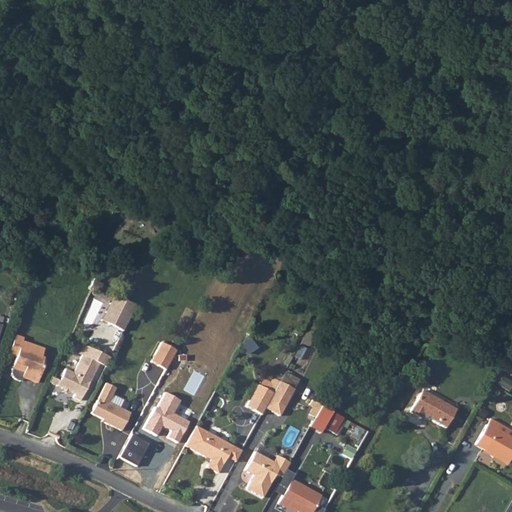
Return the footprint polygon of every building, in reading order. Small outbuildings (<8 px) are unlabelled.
[(112,294),(98,323),(119,334),(133,304),(112,294)] [(166,366),(177,346),(157,336),(146,355),(166,366)] [(247,337),(238,344),(246,354),(255,347),(247,337)] [(19,341),(11,338),(5,355),(13,358),(10,365),(22,369),(19,379),(33,384),(38,369),(36,369),(39,361),(36,360),(39,351),(19,344),(19,341)] [(100,355),(83,347),(79,356),(70,374),(62,370),(54,387),(61,391),(64,392),(71,396),(70,398),(77,401),(95,366),(100,355)] [(100,355),(95,366),(102,369),(107,359),(100,355)] [(22,369),(10,365),(8,371),(9,375),(10,378),(13,381),(17,383),(19,379),(22,369)] [(270,395),(262,410),(275,417),(290,391),(276,384),(270,395)] [(104,405),(111,389),(102,385),(88,415),(99,421),(102,422),(100,425),(116,433),(125,415),(104,405)] [(262,410),(270,395),(256,386),(244,407),(259,416),(262,410)] [(420,394),(431,400),(432,397),(422,391),(420,394)] [(169,432),(164,440),(174,446),(187,423),(171,414),(177,402),(163,394),(155,408),(153,407),(141,430),(154,437),(160,427),(169,432)] [(432,397),(431,400),(420,394),(410,412),(421,418),(422,416),(444,429),(455,410),(432,397)] [(331,433),(339,419),(318,407),(309,422),(331,433)] [(493,433),(485,428),(474,448),(507,465),(511,455),(511,434),(497,426),(493,433)] [(203,467),(214,474),(223,458),(227,451),(218,446),(220,442),(192,427),(181,447),(207,461),(203,467)] [(232,463),(238,452),(220,442),(218,446),(227,451),(223,458),(232,463)] [(276,476),(280,469),(269,463),(251,453),(241,471),(250,476),(243,489),(259,498),(272,474),(276,476)] [(273,457),(269,463),(280,469),(276,476),(279,478),(283,470),(286,464),(273,457)] [(297,511),(309,511),(318,496),(289,480),(275,504),(284,508),(285,505),(294,510),(297,511)]
